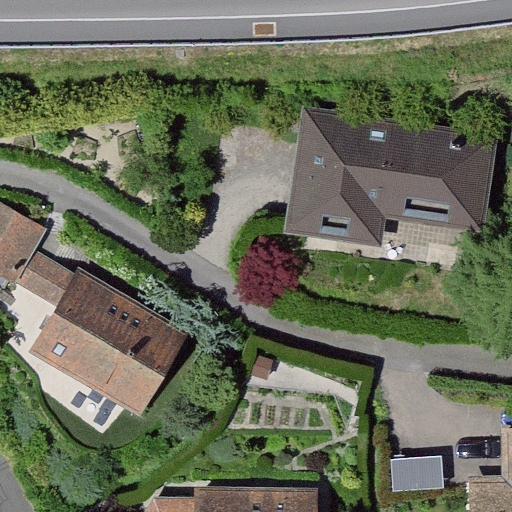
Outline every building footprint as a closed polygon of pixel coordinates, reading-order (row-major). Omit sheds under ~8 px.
[(490,144),(313,123),(299,238),(380,247),(383,220),(479,232),(490,144)] [(39,244),(0,219),(0,278),(13,286),(39,244)] [(183,346),(90,284),(43,353),(136,415),(183,346)] [(511,511),(511,442),(511,443),(511,493),(481,493),(480,511),(511,511)] [(203,510),(151,509),(151,511),(317,511),(318,500),(203,498),(203,510)]
